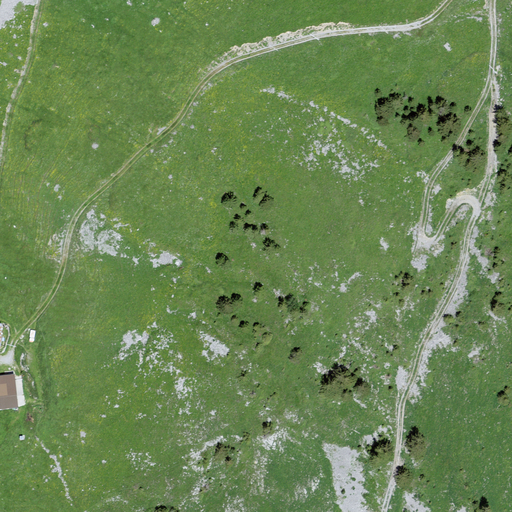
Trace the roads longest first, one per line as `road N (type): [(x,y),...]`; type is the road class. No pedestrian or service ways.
road 1 (track): [(448,0),(420,24),(321,34),(218,69),(178,120),(73,218),(58,283),(12,345),(14,366)]
road 2 (track): [(385,511),(402,402),(457,279),(491,163),(493,0)]
road 3 (track): [(493,67),(476,111),(432,178),(423,221),(430,242),(458,201),(468,198),(477,208)]
